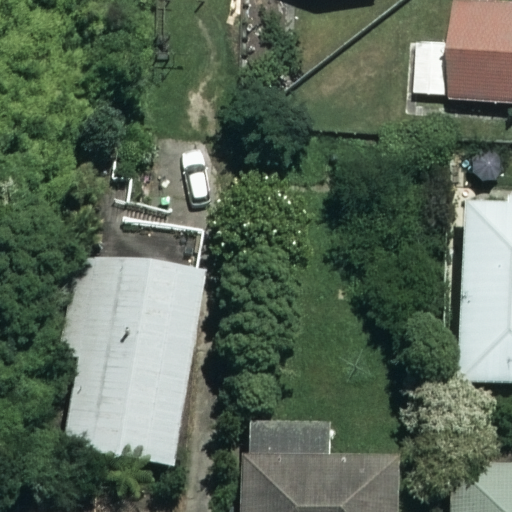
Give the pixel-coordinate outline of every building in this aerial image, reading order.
[(511,0),(463,0),(457,96),(511,99),(511,0)] [(511,207),(466,206),(459,386),(511,387),(511,201),(511,207)] [(109,276),(76,270),(60,363),(83,367),(66,463),(172,481),(204,292),(109,276)] [(334,431),(253,427),(252,459),(243,459),(241,511),(401,511),(404,464),(333,461),(334,431)] [(511,511),(511,468),(451,467),(450,511),(511,511)]
